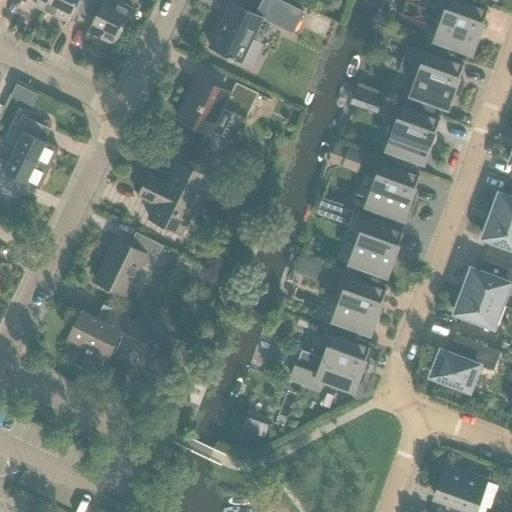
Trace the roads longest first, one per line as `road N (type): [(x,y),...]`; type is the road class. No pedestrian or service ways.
road 1 (residential): [(416,414),(394,399),(399,358),(511,43)]
road 2 (residential): [(121,115),(0,363)]
road 3 (unclassified): [(121,115),(0,56)]
road 4 (unclassified): [(121,115),(179,0)]
